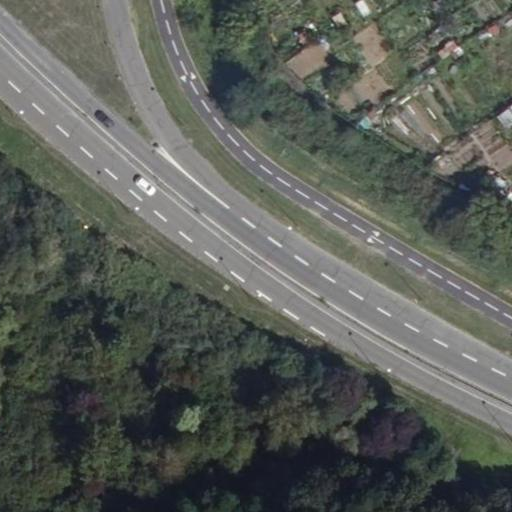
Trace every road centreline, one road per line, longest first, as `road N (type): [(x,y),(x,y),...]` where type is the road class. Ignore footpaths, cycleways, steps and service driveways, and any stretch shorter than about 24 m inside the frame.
road 1 (primary): [(133,189),(213,261),(511,430)]
road 2 (primary): [(259,245),(139,156),(0,24)]
road 3 (primary): [(259,245),(234,203),(151,117),(120,46),(111,0)]
road 4 (primary): [(511,387),(259,245)]
road 5 (primary): [(0,65),(133,189)]
road 6 (primary): [(0,94),(133,189)]
